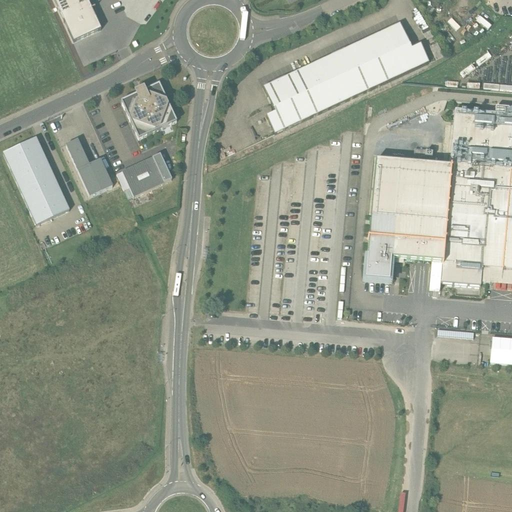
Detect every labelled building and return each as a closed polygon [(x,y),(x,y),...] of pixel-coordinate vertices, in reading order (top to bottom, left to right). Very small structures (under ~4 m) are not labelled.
[(100,33),(85,0),(52,0),(73,45),(100,33)] [(399,26),(262,90),(274,115),(265,119),(274,138),(428,66),(420,48),(411,52),(399,26)] [(176,125),(158,87),(144,93),(143,91),(133,95),(135,98),(120,104),(137,142),(176,125)] [(448,168),(374,162),(364,282),(389,285),(391,261),(442,266),(440,285),(480,289),(480,285),(511,287),(511,110),(495,109),(494,115),(453,112),(448,168)] [(68,213),(36,141),(3,156),(36,227),(68,213)] [(77,142),(65,148),(77,173),(88,167),(77,142)] [(159,156),(152,160),(164,186),(171,182),(165,169),(159,156)] [(152,160),(116,176),(127,202),(164,186),(152,160)] [(88,167),(77,173),(89,200),(112,190),(99,162),(88,167)]
